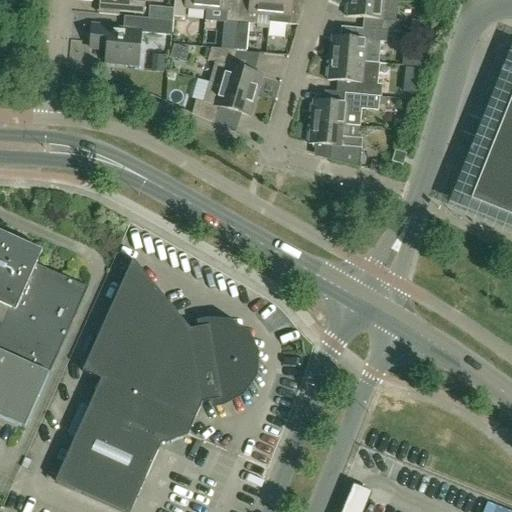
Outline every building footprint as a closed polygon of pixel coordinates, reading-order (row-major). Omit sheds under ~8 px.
[(102,0),(120,2),(119,12),(144,15),(145,0),(102,0)] [(185,0),(174,0),(173,17),(184,18),(185,8),(206,10),(207,0),(185,0),(186,0),(185,0)] [(207,0),(206,10),(218,11),(217,21),(224,22),(222,38),(235,40),(239,3),(228,2),(228,0),(207,0)] [(250,0),(250,4),(239,3),(235,40),(234,50),(247,51),(250,24),(257,25),(258,15),(270,16),(271,0),(250,0)] [(271,24),(298,26),(303,10),(303,6),(292,5),(292,0),(271,0),(270,16),(271,16),(271,24)] [(388,32),(399,33),(400,22),(397,22),(398,0),(348,0),(347,18),(364,19),(363,30),(388,32)] [(145,34),(171,37),(173,21),(146,19),(145,34)] [(427,37),(428,22),(412,21),(411,36),(427,37)] [(92,26),(90,49),(107,50),(106,63),(138,66),(141,32),(110,29),(110,27),(92,26)] [(332,38),(330,59),(379,63),(381,43),(387,43),(388,32),(363,30),(362,40),(332,38)] [(232,68),(237,51),(211,49),(208,61),(215,63),(210,83),(256,97),(262,76),(232,68)] [(357,84),(356,95),(380,98),(381,98),(382,86),(378,86),(380,64),(379,64),(379,63),(330,59),(328,81),(357,84)] [(405,79),(418,80),(419,71),(406,70),(405,79)] [(210,83),(206,94),(204,103),(196,100),(192,114),(214,125),(219,108),(250,117),(256,97),(210,83)] [(313,101),(311,123),(346,126),(361,127),(362,110),(379,112),(380,98),(356,95),(346,94),(345,104),(313,101)] [(511,98),(471,201),(511,217),(511,98)] [(345,139),(346,126),(311,123),(309,145),(331,147),(330,161),(359,169),(362,140),(345,139)] [(395,151),(392,162),(403,166),(407,154),(395,151)] [(379,174),(382,164),(376,162),(372,165),(370,171),(379,174)] [(0,418),(24,429),(87,289),(36,266),(42,252),(0,233),(0,418)] [(55,482),(111,508),(121,511),(131,511),(162,443),(165,445),(187,436),(202,404),(221,401),(228,399),(234,397),(239,393),(244,388),(248,383),(250,377),(252,371),(253,364),(252,358),(251,351),(248,345),(244,340),(240,335),(234,331),(228,329),(222,327),(215,326),(209,327),(208,327),(190,331),(133,261),(83,372),(101,380),(55,482)] [(353,485),(342,511),(364,511),(372,493),(353,485)]
